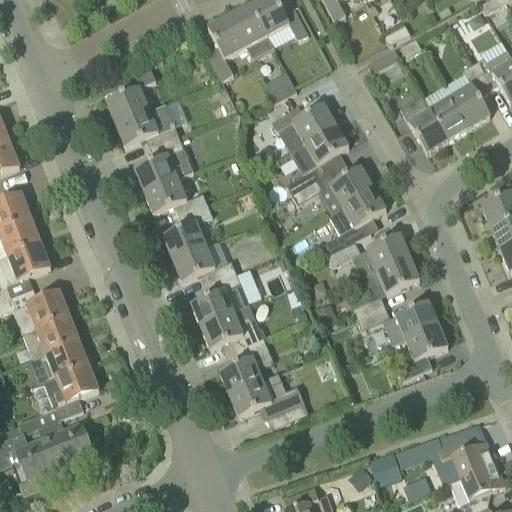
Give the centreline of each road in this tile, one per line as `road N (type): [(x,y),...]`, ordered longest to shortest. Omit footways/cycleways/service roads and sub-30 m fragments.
road 1 (residential): [(206,479),(39,75)]
road 2 (residential): [(206,479),(496,371)]
road 3 (residential): [(496,371),(422,199)]
road 4 (residential): [(39,75),(185,0)]
road 5 (residential): [(422,199),(346,72)]
